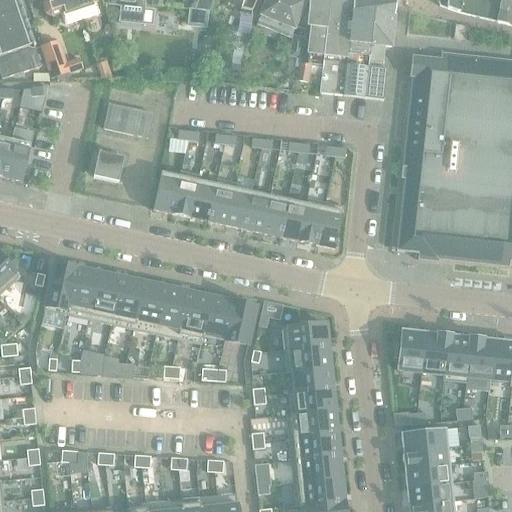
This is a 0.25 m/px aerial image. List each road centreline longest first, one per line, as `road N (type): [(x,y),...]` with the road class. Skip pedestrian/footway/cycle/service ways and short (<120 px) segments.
road 1 (tertiary): [(353,284),(0,212)]
road 2 (unclassified): [(353,284),(365,135),(175,115)]
road 3 (residential): [(376,511),(353,284)]
road 4 (tertiary): [(511,304),(353,284)]
